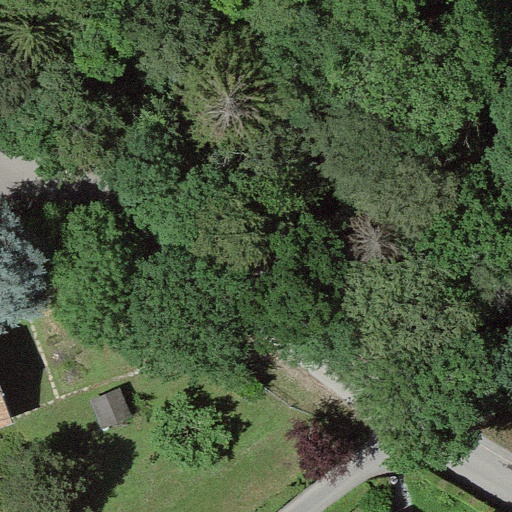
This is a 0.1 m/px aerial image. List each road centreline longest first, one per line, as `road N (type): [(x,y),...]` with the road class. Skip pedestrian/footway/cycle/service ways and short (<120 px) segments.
road 1 (residential): [(410,424),(117,207),(27,150)]
road 2 (residential): [(301,511),(410,424)]
